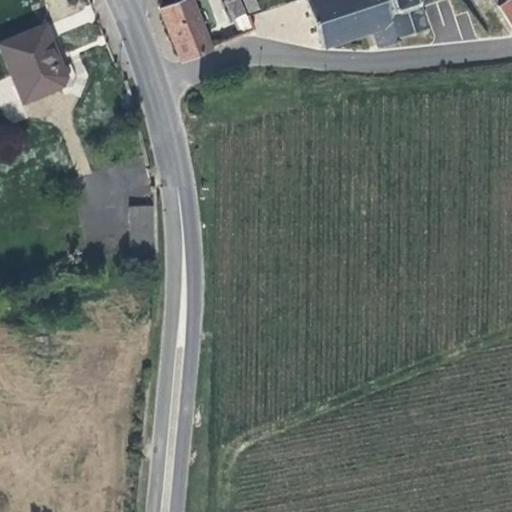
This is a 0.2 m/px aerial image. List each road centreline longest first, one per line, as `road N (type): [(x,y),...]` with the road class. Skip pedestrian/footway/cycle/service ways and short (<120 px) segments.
road 1 (secondary): [(166,511),(185,339),(184,204),(154,80)]
road 2 (residential): [(511,48),(369,63),(255,55),(154,80)]
